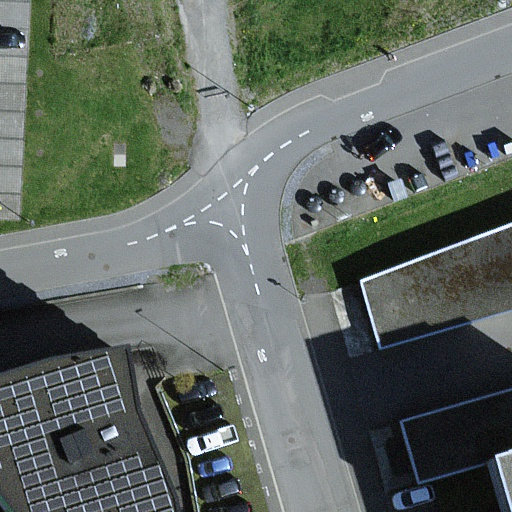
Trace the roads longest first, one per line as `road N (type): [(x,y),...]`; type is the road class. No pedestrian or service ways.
road 1 (residential): [(218,203),(268,153),(310,128),(511,49)]
road 2 (residential): [(218,203),(245,246),(323,511)]
road 3 (residential): [(61,260),(155,236),(218,203)]
